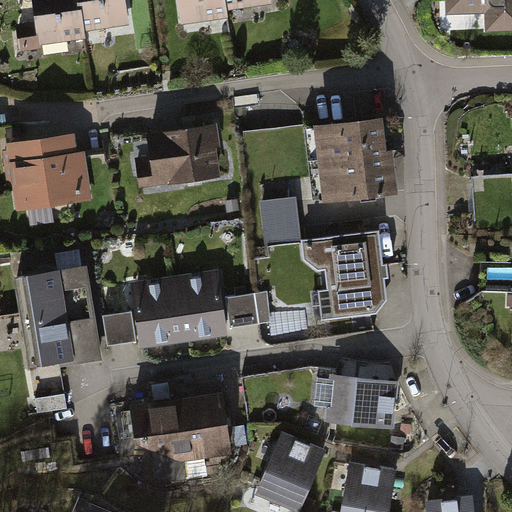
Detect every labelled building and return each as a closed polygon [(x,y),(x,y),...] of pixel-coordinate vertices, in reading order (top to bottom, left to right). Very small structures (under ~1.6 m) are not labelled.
[(86,27),(82,0),(34,0),(41,45),(88,38),(86,27)] [(82,0),(86,27),(127,21),(124,0),(82,0)] [(230,8),(228,0),(180,0),(185,25),(231,18),(230,8)] [(491,30),(511,29),(511,0),(453,0),(454,13),(491,13),(491,30)] [(329,197),(394,190),(385,115),(320,122),(329,197)] [(136,187),(221,176),(214,125),(147,133),(150,156),(132,159),(136,187)] [(15,205),(87,197),(82,151),(77,152),(75,136),(8,144),(15,205)] [(264,232),(296,229),(293,200),(261,203),(264,232)] [(375,230),(308,237),(309,252),(320,260),(329,259),(335,311),(375,307),(383,297),(375,230)] [(93,313),(88,266),(24,274),(41,365),(96,356),(97,346),(93,313)] [(176,278),(184,342),(228,337),(227,326),(255,323),(252,293),(221,297),(219,273),(176,278)] [(184,342),(176,278),(128,284),(131,308),(135,341),(136,348),(184,342)] [(135,341),(131,308),(93,313),(97,346),(135,341)] [(327,423),(396,429),(401,382),(332,375),(332,381),(313,379),(311,408),(329,409),(327,423)] [(183,462),(232,454),(224,394),(211,395),(132,407),(138,446),(183,462)] [(257,496),(297,511),(303,511),(327,452),(282,434),(257,496)] [(342,511),(391,511),(398,472),(351,464),(342,511)] [(428,511),(474,511),(472,497),(427,503),(428,511)]
